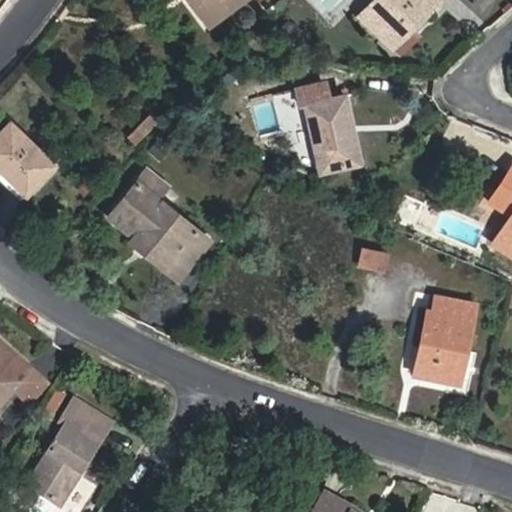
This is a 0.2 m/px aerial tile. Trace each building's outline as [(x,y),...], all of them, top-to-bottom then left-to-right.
[(196,0),(214,23),(244,0),(196,0)] [(374,0),(359,15),(392,47),(439,0),(374,0)] [(305,104),(320,172),(361,164),(345,94),(330,97),(326,81),(297,88),(300,105),(305,104)] [(0,131),(0,169),(26,194),(55,165),(10,122),(0,131)] [(181,250),(198,229),(137,180),(109,213),(184,273),(194,261),(181,250)] [(511,256),(511,213),(492,244),(511,256)] [(363,244),(358,265),(383,271),(389,250),(363,244)] [(413,375),(460,385),(477,302),(435,294),(432,309),(427,308),(413,375)] [(0,407),(23,381),(16,375),(26,364),(0,341),(0,340),(0,407)] [(66,424),(27,485),(60,507),(113,422),(74,398),(61,421),(66,424)] [(350,511),(353,508),(324,492),(312,511),(350,511)]
